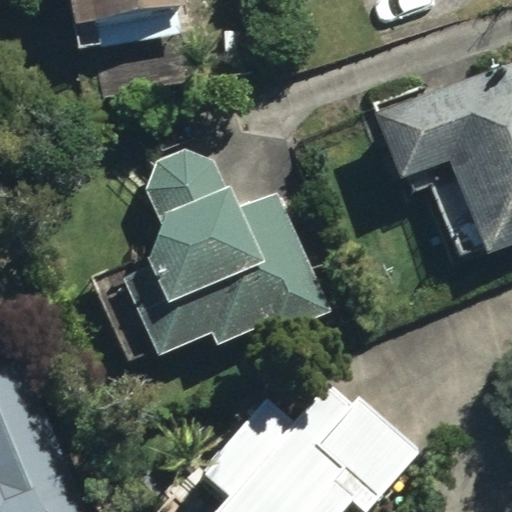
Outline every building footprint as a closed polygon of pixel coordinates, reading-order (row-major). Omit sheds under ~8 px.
[(59,0),(65,30),(174,12),(172,0),(59,0)] [(439,166),(475,262),(511,247),(511,65),(365,124),(389,185),(439,166)] [(112,285),(147,365),(199,341),(204,353),(254,330),(261,344),(325,315),(272,197),(231,216),(210,164),(180,153),(149,167),(138,192),(150,222),(129,275),(112,285)] [(0,321),(0,354),(51,339),(41,309),(0,321)] [(0,511),(83,511),(21,360),(0,368),(0,511)] [(210,511),(367,511),(415,456),(352,402),(339,416),(311,393),(281,428),(253,406),(187,482),(215,506),(210,511)]
